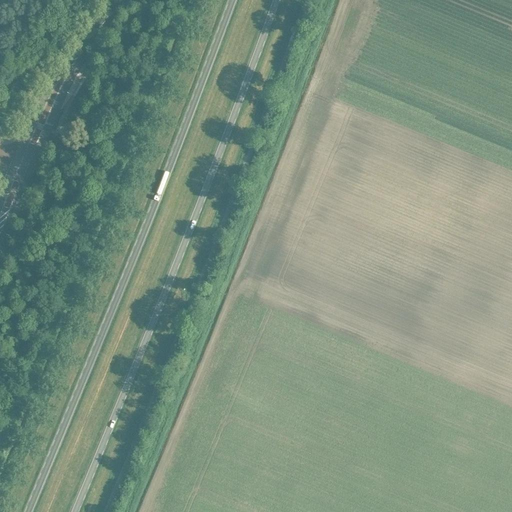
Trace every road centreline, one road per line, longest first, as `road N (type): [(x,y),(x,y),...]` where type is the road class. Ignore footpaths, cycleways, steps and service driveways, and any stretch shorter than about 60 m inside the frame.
road 1 (primary): [(229,0),(25,511)]
road 2 (primary): [(72,511),(273,0)]
road 3 (tertiary): [(77,53),(46,94),(17,156)]
